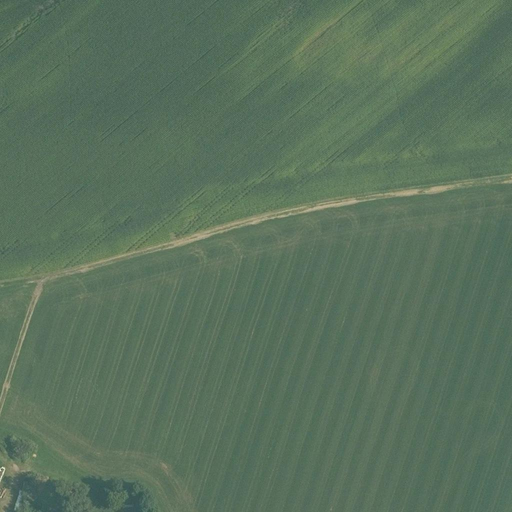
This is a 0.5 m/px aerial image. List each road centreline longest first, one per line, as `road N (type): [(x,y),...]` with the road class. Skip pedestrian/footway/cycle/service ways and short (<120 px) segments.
road 1 (track): [(511,181),(307,207),(0,288)]
road 2 (track): [(0,414),(39,281)]
